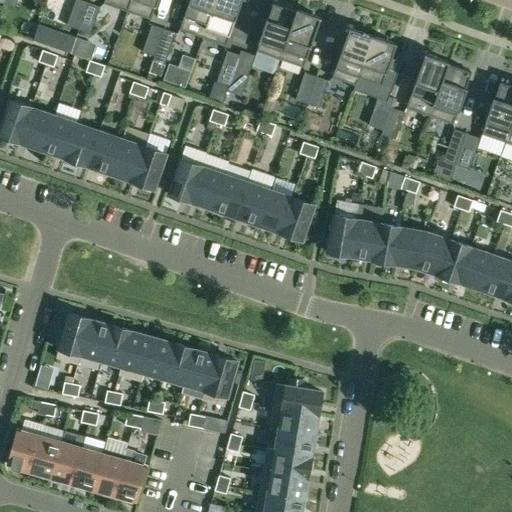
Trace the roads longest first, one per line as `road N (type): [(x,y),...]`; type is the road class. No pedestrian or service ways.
road 1 (residential): [(367,327),(54,222)]
road 2 (residential): [(54,222),(0,427)]
road 3 (residential): [(367,327),(336,511)]
road 4 (residential): [(511,364),(367,327)]
